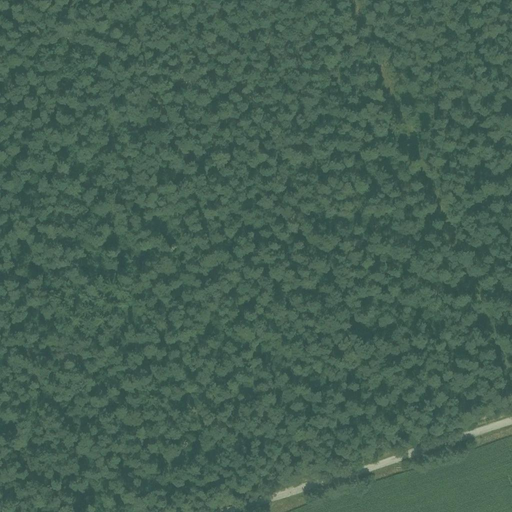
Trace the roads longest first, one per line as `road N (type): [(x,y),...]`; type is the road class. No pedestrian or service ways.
road 1 (track): [(511,374),(354,0)]
road 2 (track): [(222,511),(511,417)]
